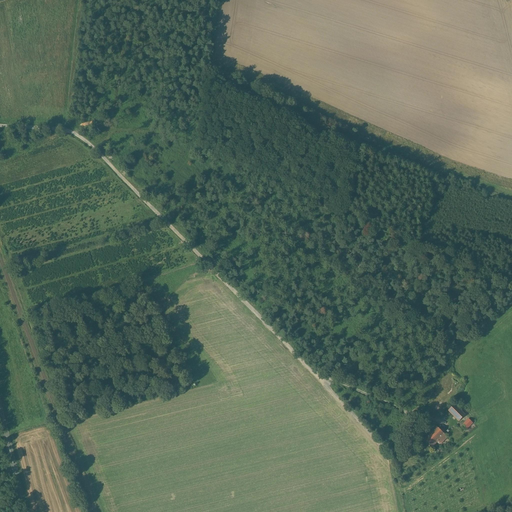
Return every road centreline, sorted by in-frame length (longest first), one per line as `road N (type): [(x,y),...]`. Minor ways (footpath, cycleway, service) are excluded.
road 1 (track): [(0,125),(61,129),(91,144),(315,375),(411,415)]
road 2 (track): [(67,131),(219,61),(422,157),(435,119)]
road 3 (track): [(511,302),(453,353),(385,453),(401,511)]
